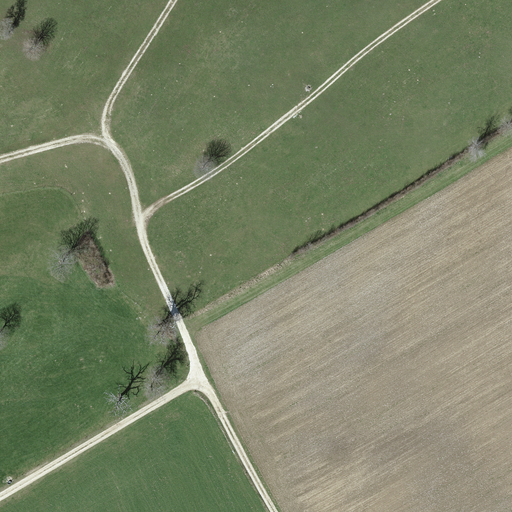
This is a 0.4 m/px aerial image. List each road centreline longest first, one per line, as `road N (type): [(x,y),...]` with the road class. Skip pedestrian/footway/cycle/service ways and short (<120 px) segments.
road 1 (track): [(275,511),(200,377),(151,262),(116,150),(80,138),(0,159)]
road 2 (track): [(434,0),(239,154),(139,216)]
road 3 (track): [(200,377),(0,496)]
road 4 (track): [(174,0),(109,102),(109,143)]
